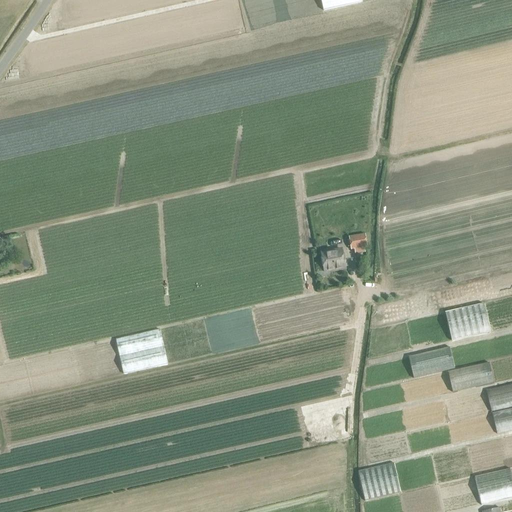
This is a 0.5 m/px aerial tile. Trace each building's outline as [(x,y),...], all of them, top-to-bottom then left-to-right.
[(153,14),(160,46),(199,38),(192,6),(153,14)] [(364,234),(348,237),(351,250),(367,247),(364,234)] [(321,253),(324,273),(345,269),(341,250),(321,253)] [(492,331),(511,326),(511,296),(485,302),(492,331)] [(493,337),(452,346),(457,368),(498,359),(493,337)] [(114,340),(70,349),(78,384),(117,376),(112,354),(116,353),(114,340)] [(444,400),(404,408),(413,452),(453,444),(444,400)] [(401,492),(438,485),(434,467),(428,468),(426,457),(396,463),(401,492)] [(477,489),(480,504),(511,498),(511,479),(510,469),(481,474),(484,488),(477,489)]
